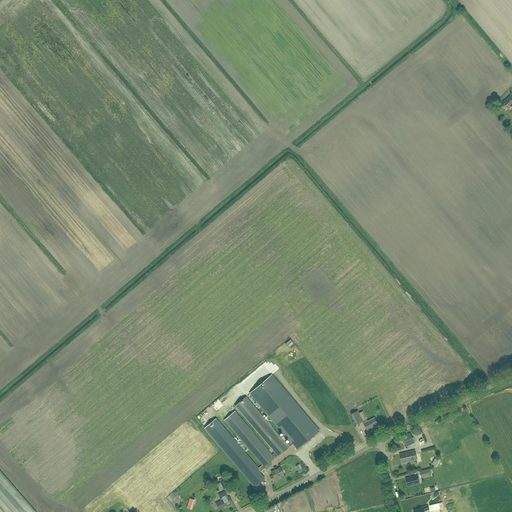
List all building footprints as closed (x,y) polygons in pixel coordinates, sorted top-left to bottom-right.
[(511,107),(511,93),(502,102),(508,109),(511,107)] [(289,447),(292,444),(297,450),(319,431),(271,375),(249,393),(290,441),(286,444),(289,447)] [(216,419),(204,428),(254,487),(264,479),(259,473),(264,468),(265,470),(271,464),(269,462),(274,458),(277,456),(278,457),(289,447),(286,444),(246,397),(235,406),(274,453),(272,455),(235,412),(224,421),(262,465),(258,469),(216,419)] [(369,432),(372,431),(372,429),(378,425),(375,418),(367,422),(366,419),(363,421),(358,411),(351,415),(356,426),(363,422),(364,423),(364,424),(368,432),(369,432)] [(414,443),(412,438),(410,434),(403,437),(407,446),(414,443)] [(415,451),(400,454),(402,463),(409,461),(410,465),(417,464),(416,460),(417,459),(415,451)] [(279,478),(279,477),(284,475),(280,467),(277,469),(276,467),(273,468),(274,470),(271,472),(273,475),(270,477),(273,482),(279,478)] [(428,470),(419,472),(421,478),(430,476),(428,470)] [(0,511),(35,511),(0,471),(0,511)] [(406,479),(408,486),(419,483),(417,476),(406,479)] [(228,487),(224,481),(222,478),(219,481),(220,483),(223,489),(228,487)] [(232,504),(229,497),(226,498),(225,497),(226,496),(224,492),(219,495),(222,500),(215,503),(218,510),(232,504)]
